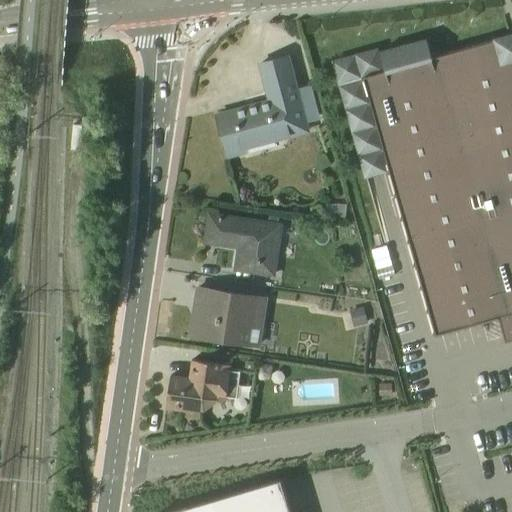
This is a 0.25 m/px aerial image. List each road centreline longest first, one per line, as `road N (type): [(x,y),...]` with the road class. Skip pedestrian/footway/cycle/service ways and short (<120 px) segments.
road 1 (tertiary): [(165,3),(147,220),(106,511)]
road 2 (primary): [(0,25),(165,3)]
